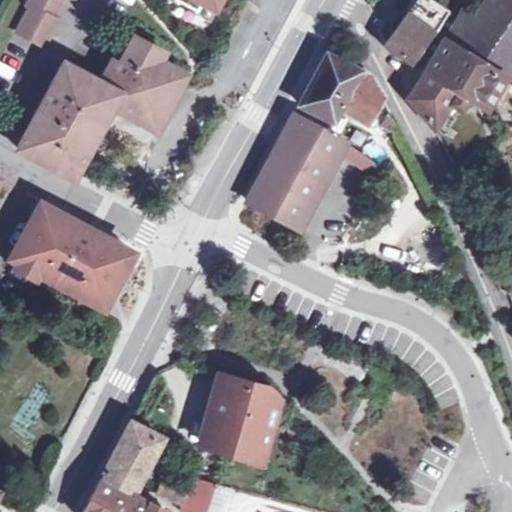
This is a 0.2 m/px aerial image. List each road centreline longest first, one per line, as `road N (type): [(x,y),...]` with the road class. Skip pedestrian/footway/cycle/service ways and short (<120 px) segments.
road 1 (unclassified): [(203,226),(424,326),(467,372),(511,480)]
road 2 (residential): [(336,0),(388,87),(511,353)]
road 3 (primary): [(62,511),(190,252)]
road 4 (primary): [(203,226),(325,0)]
road 5 (residential): [(0,152),(190,252)]
